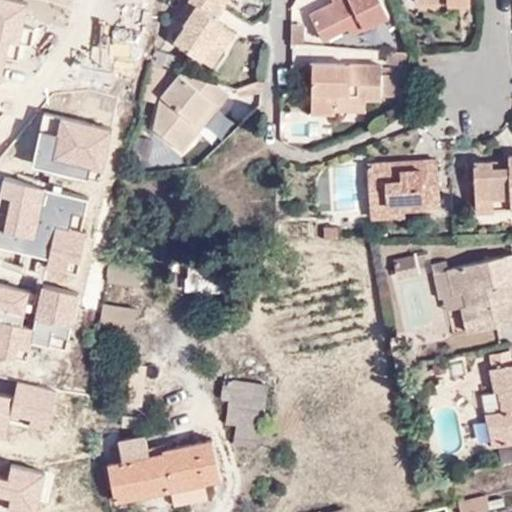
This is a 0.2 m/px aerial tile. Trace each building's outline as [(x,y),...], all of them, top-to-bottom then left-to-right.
[(225,20),(229,8),(216,0),(197,0),(196,2),(202,7),(191,22),(195,25),(184,42),(215,59),(224,45),(220,43),(231,24),(225,20)] [(216,0),(229,8),(234,0),(216,0)] [(362,34),(397,13),(390,0),(347,0),(321,15),(335,40),(358,27),(362,34)] [(231,24),(220,43),(224,45),(230,49),(242,31),(231,24)] [(384,57),(405,61),(407,48),(386,44),(384,57)] [(378,97),(391,98),(391,66),(318,66),(318,81),(324,81),(323,115),(346,115),(346,110),(347,101),(378,101),(378,97)] [(232,94),(220,85),(182,74),(166,98),(158,134),(189,156),(202,136),(194,132),(214,103),(222,107),(232,94)] [(378,110),(378,101),(347,101),(346,110),(378,110)] [(214,103),(194,132),(202,136),(222,107),(214,103)] [(102,175),(113,133),(61,120),(57,137),(41,133),(32,168),(86,181),(88,171),(102,175)] [(380,163),(381,203),(416,203),(416,208),(453,206),(451,159),(431,161),(432,169),(411,169),(410,162),(380,163)] [(411,169),(432,169),(431,161),(410,162),(411,169)] [(511,168),(502,169),(502,162),(484,162),(484,200),(511,199),(511,168)] [(511,209),(511,199),(484,200),(484,211),(511,209)] [(417,213),(416,208),(416,203),(381,203),(381,215),(417,213)] [(463,304),(470,332),(511,321),(511,279),(511,277),(511,276),(511,253),(451,269),(458,294),(468,292),(470,302),(463,304)] [(396,261),(400,275),(420,271),(416,256),(396,261)] [(142,265),(115,260),(110,283),(139,287),(142,265)] [(184,287),(223,288),(224,260),(184,260),(184,287)] [(451,269),(449,262),(438,265),(449,308),(463,304),(470,302),(468,292),(458,294),(451,269)] [(136,310),(105,305),(99,333),(113,335),(114,331),(132,333),(136,310)] [(394,352),(398,369),(421,364),(417,346),(394,352)] [(500,446),(511,443),(511,350),(493,355),(496,367),(493,368),(499,392),(503,392),(507,410),(493,414),(500,446)] [(225,424),(237,426),(235,441),(261,445),(271,379),(220,372),(217,395),(229,396),(225,424)] [(0,436),(4,437),(9,416),(52,425),(59,390),(15,381),(11,399),(0,396),(0,436)] [(132,394),(129,409),(150,413),(153,398),(132,394)] [(127,447),(129,458),(154,452),(151,441),(127,447)] [(121,507),(178,493),(212,484),(228,480),(218,443),(156,458),(154,452),(129,458),(131,465),(114,469),(121,507)] [(0,498),(11,501),(9,510),(17,511),(35,511),(44,475),(12,467),(8,482),(0,479),(0,498)] [(212,484),(178,493),(183,509),(215,501),(212,484)] [(473,511),(491,508),(488,494),(459,500),(462,511),(473,511)] [(345,511),(343,503),(303,511),(345,511)]
